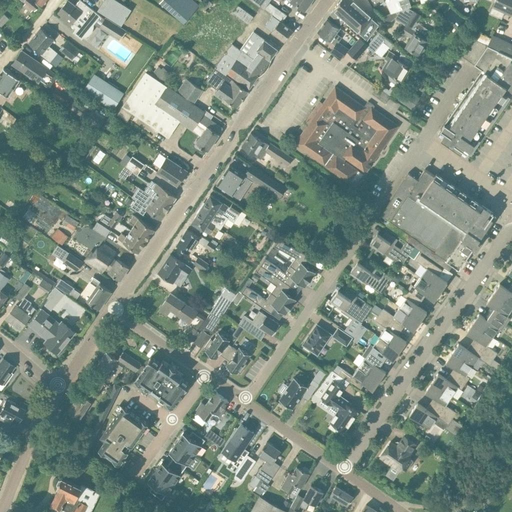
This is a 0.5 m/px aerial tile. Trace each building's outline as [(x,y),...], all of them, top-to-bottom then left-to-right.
[(30,12),(33,8),(35,10),(40,5),(43,7),(47,0),(24,0),(26,2),(23,5),(30,12)] [(100,16),(80,0),(79,0),(75,6),(69,0),(59,12),(62,15),(59,17),(70,26),(71,25),(75,29),(73,32),(81,39),(82,38),(85,37),(88,36),(90,33),(92,31),(93,29),(93,26),(93,25),(100,16)] [(116,0),(103,0),(97,10),(121,25),(131,9),(116,0)] [(161,0),(160,2),(184,23),(200,4),(195,0),(161,0)] [(206,9),(208,7),(212,2),(209,0),(205,0),(201,5),(206,9)] [(253,0),(264,8),(273,15),(273,14),(282,21),(287,15),(269,1),(269,0),(287,0),(289,1),(290,0),(291,0),(306,10),(311,0),(253,0)] [(352,0),(339,0),(330,13),(340,23),(344,20),(359,33),(357,35),(365,40),(378,24),(371,18),(371,17),(352,0)] [(384,0),(385,0),(391,13),(391,14),(396,12),(409,7),(411,6),(409,0),(384,0)] [(500,18),(504,11),(510,14),(511,9),(511,0),(494,0),(489,13),(500,18)] [(394,18),(396,19),(406,26),(402,32),(410,38),(405,47),(417,54),(421,56),(426,49),(422,46),(425,40),(415,33),(416,32),(412,29),(421,15),(413,10),(409,7),(396,12),(398,15),(394,18)] [(389,22),(394,18),(398,15),(396,12),(391,14),(391,13),(383,17),(389,22)] [(273,15),(269,20),(265,26),(285,41),(293,30),(282,22),(282,21),(273,14),(273,15)] [(105,17),(99,27),(119,39),(125,29),(105,17)] [(341,59),(348,50),(337,42),(341,38),(335,33),(339,28),(327,19),(317,32),(335,45),(331,51),(341,59)] [(57,52),(49,45),(54,38),(41,27),(28,43),(41,53),(40,54),(50,61),(57,52)] [(221,71),(226,75),(228,72),(249,87),(258,75),(259,76),(271,60),(270,60),(257,50),(265,39),(254,31),(250,36),(241,50),(232,43),(214,68),(220,73),(221,71)] [(369,45),(367,48),(374,54),(384,42),(390,47),(393,44),(379,31),(368,45),(369,45)] [(498,50),(502,40),(492,35),(487,45),(498,50)] [(359,37),(347,51),(357,60),(367,48),(369,45),(368,45),(359,37)] [(511,56),(498,50),(487,45),(470,37),(458,54),(481,69),(506,86),(511,90),(511,56)] [(257,50),(270,60),(272,57),(273,57),(275,55),(275,53),(278,48),(265,39),(257,50)] [(66,40),(59,49),(72,60),(74,58),(77,60),(82,55),(78,52),(80,50),(66,40)] [(511,56),(511,44),(502,40),(498,50),(511,56)] [(56,73),(23,50),(13,64),(31,77),(35,72),(41,76),(39,79),(48,85),(56,73)] [(400,80),(409,66),(413,60),(405,55),(402,51),(398,57),(390,51),(386,58),(387,59),(382,68),(389,73),(400,80)] [(158,66),(153,72),(163,81),(170,72),(163,67),(162,69),(158,66)] [(4,67),(0,72),(0,91),(8,96),(20,78),(4,67)] [(220,73),(214,68),(205,81),(217,89),(214,94),(222,100),(224,97),(237,107),(248,91),(226,75),(221,71),(220,73)] [(506,86),(481,69),(440,129),(445,132),(441,139),(461,152),(462,150),(467,153),(506,95),(502,92),(506,86)] [(167,85),(146,71),(117,115),(127,121),(133,112),(168,137),(179,121),(192,129),(196,124),(205,130),(196,143),(208,150),(223,128),(210,119),(213,115),(205,109),(204,110),(167,85)] [(94,73),(83,90),(112,110),(124,92),(94,73)] [(186,78),(177,90),(194,102),(203,90),(186,78)] [(390,96),(377,86),(372,93),(385,103),(390,96)] [(364,107),(335,87),(323,103),(320,101),(304,123),(308,126),(301,136),(299,135),(294,143),(327,166),(326,167),(348,183),(360,166),(366,171),(398,126),(373,108),(375,105),(369,101),(364,107)] [(407,88),(398,100),(412,109),(420,97),(407,88)] [(96,131),(99,127),(105,118),(75,99),(67,111),(96,131)] [(251,133),(242,146),(261,159),(266,152),(275,158),(276,157),(288,165),(293,158),(270,143),(269,145),(251,133)] [(83,161),(94,146),(89,142),(78,158),(83,161)] [(51,159),(44,154),(25,181),(32,186),(51,159)] [(129,161),(141,169),(145,164),(132,155),(131,157),(126,154),(120,162),(126,167),(129,161)] [(177,185),(187,171),(167,157),(157,171),(177,185)] [(129,161),(126,167),(137,175),(141,169),(129,161)] [(252,181),(245,176),(229,165),(217,184),(233,195),(238,187),(245,191),(252,181)] [(245,176),(252,181),(257,184),(259,182),(280,196),(286,188),(251,165),(246,174),(245,176)] [(414,247),(420,251),(447,270),(452,263),(459,268),(471,251),(473,253),(482,240),(480,238),(493,218),(491,217),(494,212),(436,173),(434,176),(425,169),(418,179),(408,173),(381,215),(389,220),(385,227),(414,247)] [(278,172),(274,177),(283,184),(286,178),(278,172)] [(107,182),(103,190),(114,197),(119,189),(107,182)] [(142,190),(169,208),(177,196),(157,183),(153,188),(158,191),(154,197),(142,189),(142,190)] [(169,208),(142,190),(131,206),(142,214),(146,209),(161,219),(169,208)] [(229,207),(221,202),(222,202),(210,194),(203,205),(202,205),(199,209),(200,210),(199,211),(206,216),(205,216),(210,220),(209,221),(220,229),(227,218),(234,222),(239,215),(238,214),(242,208),(233,202),(229,207)] [(112,217),(119,221),(123,215),(116,211),(112,217)] [(204,229),(212,235),(215,237),(220,229),(209,221),(210,220),(205,216),(206,216),(199,211),(191,222),(203,230),(204,229)] [(17,234),(25,222),(14,214),(8,223),(13,226),(10,229),(17,234)] [(67,214),(62,223),(73,230),(79,221),(67,214)] [(131,230),(146,240),(155,228),(134,215),(131,220),(135,223),(131,230)] [(114,227),(119,221),(112,217),(108,223),(114,227)] [(101,226),(98,232),(107,237),(111,232),(101,226)] [(58,228),(51,237),(62,245),(68,236),(58,228)] [(277,234),(270,228),(265,235),(273,240),(277,234)] [(200,235),(198,237),(186,229),(175,246),(188,255),(198,241),(205,246),(212,251),(217,245),(209,240),(200,235)] [(146,240),(131,230),(127,236),(122,233),(119,238),(139,252),(146,240)] [(401,265),(414,247),(406,241),(400,249),(394,245),(397,239),(385,231),(382,236),(377,233),(370,244),(401,265)] [(310,280),(311,279),(312,276),(315,272),(305,264),(310,257),(282,241),(279,239),(276,242),(274,246),(294,260),(290,265),(290,266),(310,280)] [(105,267),(110,270),(109,272),(120,279),(129,267),(117,259),(116,261),(112,258),(116,252),(104,243),(97,254),(92,251),(85,261),(102,272),(105,267)] [(58,245),(52,253),(58,257),(63,260),(63,261),(77,271),(83,261),(69,252),(63,249),(58,245)] [(414,259),(420,251),(414,247),(409,255),(414,259)] [(4,251),(0,256),(0,264),(3,266),(11,256),(4,251)] [(170,254),(158,273),(173,283),(180,272),(184,275),(189,267),(170,254)] [(198,255),(193,263),(203,270),(209,262),(198,255)] [(420,277),(441,291),(447,282),(438,276),(442,270),(420,255),(416,261),(426,268),(420,277)] [(285,272),(265,259),(265,258),(260,265),(261,265),(290,286),(290,285),(294,280),(304,287),(305,286),(307,283),(308,283),(308,282),(310,280),(290,266),(290,265),(285,272)] [(378,268),(366,260),(362,265),(357,262),(350,272),(382,294),(392,278),(385,273),(381,278),(375,273),(378,268)] [(291,307),(291,306),(293,303),(296,299),(285,292),(290,286),(261,265),(260,265),(256,271),(276,285),(271,293),(291,307)] [(0,307),(4,301),(9,294),(1,288),(8,278),(4,275),(6,272),(1,268),(0,268),(0,307)] [(402,277),(396,273),(392,279),(398,283),(402,277)] [(41,284),(50,291),(56,283),(46,276),(41,284)] [(90,282),(96,287),(87,300),(99,309),(111,291),(99,283),(100,281),(93,277),(90,282)] [(407,290),(422,300),(425,295),(434,301),(441,291),(420,277),(414,286),(411,284),(407,290)] [(60,289),(69,295),(74,289),(65,283),(60,289)] [(508,290),(499,284),(493,293),(511,306),(511,283),(511,284),(508,290)] [(266,300),(247,287),(246,286),(241,292),(270,313),(271,312),(275,307),(285,314),(285,313),(288,310),(291,307),(271,293),(266,299),(266,300)] [(21,287),(14,296),(20,300),(27,292),(21,287)] [(358,296),(355,295),(346,288),(342,294),(337,290),(330,301),(339,307),(337,310),(341,313),(343,310),(362,323),(373,307),(364,301),(361,306),(355,301),(358,296)] [(358,296),(362,299),(365,295),(358,290),(355,295),(358,296)] [(399,307),(420,321),(427,312),(418,306),(422,300),(407,290),(403,296),(406,298),(399,307)] [(197,311),(170,293),(159,310),(167,315),(171,309),(190,322),(194,316),(200,319),(194,327),(187,337),(193,340),(196,342),(202,346),(210,334),(219,319),(210,312),(207,318),(197,311)] [(491,314),(506,324),(510,318),(507,316),(511,309),(511,306),(493,293),(486,303),(491,306),(487,311),(491,314)] [(21,302),(18,306),(16,304),(6,318),(14,324),(13,326),(18,330),(19,328),(20,329),(31,315),(30,314),(35,308),(30,304),(32,302),(24,297),(21,301),(21,302)] [(219,319),(230,303),(220,297),(210,312),(219,319)] [(379,315),(401,330),(405,325),(413,331),(420,321),(399,307),(393,316),(383,309),(379,315)] [(42,309),(29,324),(47,339),(45,341),(58,352),(75,332),(62,321),(60,324),(42,309)] [(280,324),(259,310),(253,320),(245,314),(238,324),(261,339),(265,333),(264,332),(265,330),(272,335),(280,324)] [(506,324),(491,314),(487,311),(484,317),(479,313),(472,323),(493,337),(499,328),(502,330),(506,324)] [(379,337),(400,351),(406,341),(397,335),(401,330),(379,315),(375,321),(385,328),(379,337)] [(493,337),(472,323),(466,332),(474,338),(471,344),(493,359),(497,353),(487,346),(493,337)] [(330,334),(316,325),(303,344),(304,346),(303,348),(308,351),(310,349),(317,354),(330,334)] [(338,327),(331,336),(346,346),(353,337),(338,327)] [(227,343),(229,339),(219,332),(213,340),(210,339),(204,347),(207,349),(205,351),(214,357),(217,352),(226,358),(233,347),(227,343)] [(388,357),(393,360),(400,351),(379,337),(373,346),(370,344),(366,350),(384,362),(388,357)] [(493,359),(471,344),(467,349),(458,343),(452,353),(472,367),(479,358),(489,365),(493,359)] [(250,354),(239,346),(237,350),(233,347),(226,358),(231,362),(228,366),(237,373),(238,371),(240,373),(246,364),(244,362),(250,354)] [(141,363),(123,350),(118,358),(106,350),(96,365),(108,373),(113,366),(120,370),(125,364),(135,372),(141,363)] [(379,381),(386,371),(380,368),(384,362),(366,350),(362,356),(365,358),(358,366),(379,381)] [(472,367),(452,353),(445,362),(454,368),(450,373),(465,384),(469,378),(466,376),(472,367)] [(160,363),(151,356),(146,363),(147,363),(135,381),(141,385),(142,384),(150,391),(151,390),(158,396),(166,402),(166,403),(172,408),(185,390),(185,391),(190,384),(181,377),(183,374),(177,370),(177,369),(169,364),(163,360),(160,363)] [(10,371),(14,366),(2,358),(0,361),(0,382),(4,385),(13,373),(10,371)] [(379,381),(358,366),(352,375),(336,364),(332,371),(360,390),(364,384),(372,390),(379,381)] [(465,384),(450,373),(446,379),(438,373),(431,382),(452,397),(458,387),(461,389),(465,384)] [(105,382),(94,375),(87,386),(98,393),(105,382)] [(351,404),(339,395),(344,388),(326,375),(311,397),(318,402),(320,398),(332,406),(332,405),(338,410),(330,423),(331,424),(329,427),(335,431),(337,428),(344,432),(358,412),(349,406),(351,404)] [(307,386),(294,377),(279,399),(292,408),(302,394),(308,398),(315,387),(309,383),(307,386)] [(452,397),(431,382),(425,392),(433,398),(430,403),(463,426),(464,426),(452,418),(456,413),(446,406),(452,397)] [(213,411),(220,416),(225,409),(223,407),(229,401),(215,391),(205,404),(201,401),(194,410),(207,420),(213,411)] [(78,422),(81,417),(91,401),(79,393),(68,409),(75,414),(72,418),(78,422)] [(15,403),(8,400),(8,401),(6,400),(0,410),(0,419),(9,424),(12,419),(17,422),(24,409),(15,404),(15,403)] [(99,414),(105,416),(111,405),(105,402),(99,414)] [(438,417),(447,424),(445,428),(458,437),(463,426),(430,403),(426,408),(417,403),(409,415),(413,417),(411,420),(423,429),(425,426),(429,429),(438,417)] [(141,420),(129,411),(129,410),(123,406),(101,436),(106,440),(99,450),(105,454),(113,459),(113,460),(119,464),(128,451),(131,446),(132,446),(148,424),(142,419),(141,420)] [(298,420),(295,425),(302,430),(305,425),(298,420)] [(237,467),(248,451),(243,447),(254,432),(241,424),(222,451),(233,459),(231,462),(237,467)] [(210,428),(204,435),(220,447),(225,439),(210,428)] [(176,442),(195,455),(202,445),(201,445),(205,440),(193,431),(189,436),(183,432),(176,442)] [(397,442),(395,442),(394,444),(390,442),(380,457),(400,471),(402,468),(406,471),(413,461),(408,458),(410,456),(409,454),(416,444),(404,436),(399,443),(397,442)] [(261,467),(273,476),(280,465),(273,461),(280,450),(267,441),(259,453),(267,458),(261,467)] [(171,460),(184,470),(187,465),(188,465),(195,455),(176,442),(169,452),(175,456),(171,460)] [(256,460),(247,454),(232,476),(241,481),(256,460)] [(155,471),(174,485),(181,475),(180,474),(184,470),(171,460),(168,465),(162,461),(155,471)] [(302,469),(297,466),(292,474),(289,472),(281,487),(291,492),(295,484),(301,487),(309,473),(308,472),(309,470),(309,468),(305,466),(304,467),(302,469)] [(268,483),(273,476),(261,467),(256,475),(268,483)] [(167,494),(174,485),(155,471),(148,481),(153,485),(150,490),(162,499),(166,494),(167,494)] [(81,486),(63,477),(61,479),(59,480),(57,483),(58,486),(57,487),(59,488),(50,506),(60,510),(64,501),(77,507),(74,511),(84,511),(88,505),(94,508),(101,493),(82,483),(81,486)] [(311,484),(304,497),(298,493),(287,511),(299,511),(300,511),(298,510),(300,506),(306,509),(310,501),(316,504),(323,491),(311,484)] [(336,485),(330,494),(325,503),(331,507),(336,498),(348,505),(353,496),(336,485)] [(286,511),(287,511),(281,507),(259,495),(249,511),(286,511)] [(292,503),(286,500),(281,507),(287,511),(292,503)]
